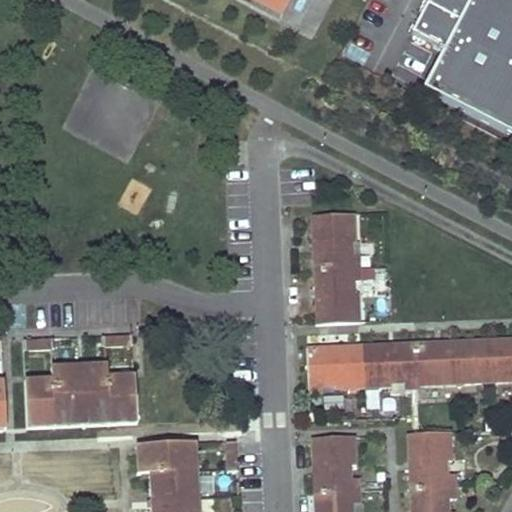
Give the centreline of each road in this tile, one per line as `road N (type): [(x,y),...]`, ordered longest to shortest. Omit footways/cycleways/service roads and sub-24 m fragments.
road 1 (residential): [(272,335),(217,318),(169,286),(0,290)]
road 2 (residential): [(278,511),(272,335)]
road 3 (residential): [(272,335),(262,169)]
